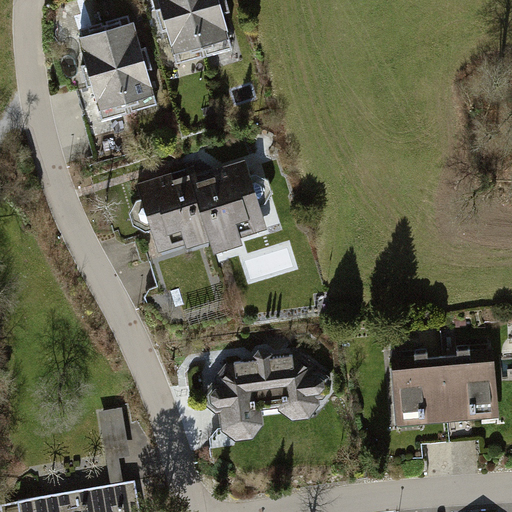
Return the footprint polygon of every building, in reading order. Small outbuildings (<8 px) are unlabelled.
[(229,0),(163,0),(181,62),(242,46),(229,0)] [(142,34),(87,49),(107,121),(162,106),(142,34)] [(195,180),(146,195),(166,261),(220,245),(226,264),(276,249),(254,178),(199,195),(195,180)] [(497,365),(400,371),(404,428),(501,421),(497,365)] [(329,374),(221,377),(223,455),(262,454),(262,437),(330,435),(329,374)] [(139,511),(134,480),(24,501),(25,511),(139,511)]
